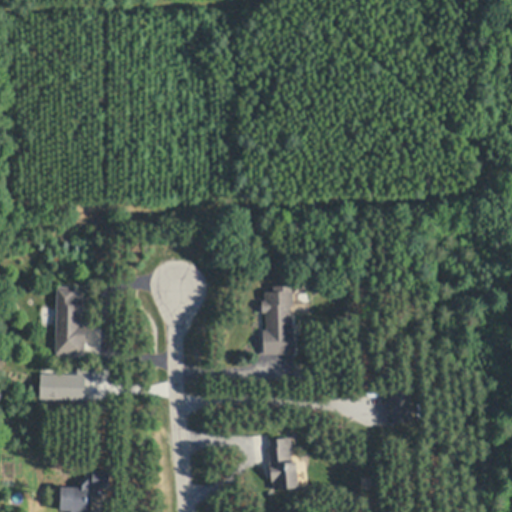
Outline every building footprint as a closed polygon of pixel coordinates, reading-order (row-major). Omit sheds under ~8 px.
[(290,305),(291,328),(294,328),(294,353),(264,354),(263,329),(267,329),(266,312),(262,313),(262,300),(265,300),(265,292),(274,291),(274,285),(293,285),(293,305),(290,305)] [(84,292),(83,319),(80,319),(80,323),(86,323),(85,356),(56,355),(58,286),(78,286),(78,292),(84,292)] [(412,422),(387,423),(385,394),(411,393),(412,422)] [(289,436),(292,462),(296,461),(298,488),(274,490),(273,480),(271,480),(268,447),(270,447),(269,438),(289,436)] [(109,470),(109,487),(92,487),(92,511),(72,511),(61,511),(61,487),(70,487),(70,479),(81,479),(81,473),(93,474),(94,470),(109,470)]
